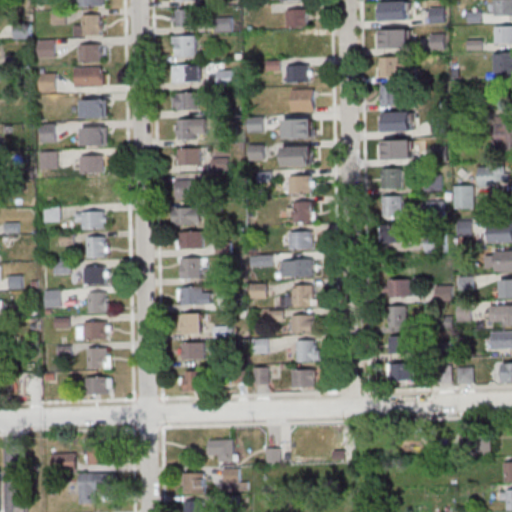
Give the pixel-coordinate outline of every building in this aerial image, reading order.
[(409,0),(410,19),(382,19),(382,1),(409,0)] [(495,0),(511,0),(511,14),(495,15),(495,0)] [(430,6),(445,6),(445,22),(430,22),(430,6)] [(177,9),(198,8),(199,25),(178,26),(177,9)] [(288,8),(309,8),(310,25),(288,26),(288,8)] [(85,23),(76,23),(76,35),(99,35),(99,14),(85,14),(85,23)] [(496,25),(511,25),(511,42),(496,42),(496,25)] [(382,29),(410,28),(411,47),(382,48),(382,29)] [(431,33),(445,32),(446,48),(432,49),(431,33)] [(173,35),(197,34),(197,55),(176,55),(176,42),(173,42),(173,35)] [(291,35),(309,34),(310,55),(292,55),(291,35)] [(57,56),(56,38),(40,39),(40,57),(57,56)] [(103,61),(103,43),(81,43),(81,61),(103,61)] [(511,51),(497,52),(497,74),(511,74),(511,51)] [(408,64),(401,64),(401,56),(381,56),(381,76),(408,76),(408,64)] [(174,64),(202,63),(203,81),(174,81),(174,64)] [(288,64),(309,63),(309,81),(288,81),(288,64)] [(76,66),(103,66),(104,84),(76,85),(76,66)] [(41,87),(58,87),(58,72),(41,72),(41,87)] [(403,103),(403,84),(381,84),(381,103),(403,103)] [(293,88),(314,88),(314,110),(293,110),(293,88)] [(178,92),(200,91),(200,108),(178,109),(178,92)] [(83,99),(105,98),(105,117),(84,117),(83,99)] [(385,111),(412,110),(413,129),(385,130),(385,111)] [(250,130),(264,130),(264,116),(250,116),(250,130)] [(285,118),(312,117),(313,136),(285,137),(285,118)] [(432,117),(451,117),(451,133),(432,133),(432,117)] [(178,139),(207,139),(207,118),(178,118),(178,139)] [(494,151),(511,150),(511,122),(494,122),(494,151)] [(57,141),(57,123),(43,123),(43,141),(57,141)] [(83,126),(105,125),(106,144),(83,144),(83,126)] [(412,138),(412,157),(385,158),(385,139),(412,138)] [(264,159),(264,144),(250,144),(250,159),(264,159)] [(285,146),(312,145),(312,164),(285,165),(285,146)] [(179,147),(202,147),(202,164),(180,164),(179,147)] [(83,154),(105,154),(105,172),(84,173),(83,154)] [(383,167),(402,167),(402,187),(384,187),(383,167)] [(510,187),(510,167),(480,167),(480,187),(510,187)] [(290,175),(312,174),(312,191),(291,192),(290,175)] [(442,177),(427,177),(427,189),(442,189),(442,177)] [(206,178),(176,178),(176,197),(206,197),(206,178)] [(107,180),(88,180),(88,200),(107,200),(107,180)] [(475,184),(475,207),(456,208),(456,184),(475,184)] [(402,195),(403,215),(383,215),(383,195),(402,195)] [(294,201),(312,200),(313,220),(295,221),(294,201)] [(174,207),(196,206),(196,223),(174,224),(174,207)] [(84,210),(105,210),(106,228),(85,229),(84,210)] [(473,219),(473,234),(459,235),(458,219),(473,219)] [(492,223),(511,222),(511,240),(492,240),(492,223)] [(404,242),(404,225),(384,225),(384,242),(404,242)] [(291,230),(312,230),(312,247),(291,248),(291,230)] [(182,231),(204,231),(204,248),(182,248),(182,231)] [(89,236),(106,236),(106,256),(89,256),(89,236)] [(496,250),(511,249),(511,270),(496,271),(496,266),(487,267),(487,255),(496,254),(496,250)] [(208,256),(181,256),(181,277),(208,277),(208,256)] [(292,258),(313,258),(313,275),(292,276),(292,258)] [(86,266),(106,265),(107,283),(86,283),(86,266)] [(501,279),(511,278),(511,296),(502,297),(501,279)] [(412,298),(412,280),(387,280),(387,298),(412,298)] [(252,297),(267,297),(267,284),(252,284),(252,297)] [(282,296),(282,305),(315,305),(315,284),(295,284),(295,296),(282,296)] [(182,286),(205,286),(205,303),(183,303),(182,286)] [(90,292),(107,291),(108,311),(90,311),(90,292)] [(492,304),(511,304),(511,324),(504,325),(504,320),(492,320),(492,304)] [(389,308),(392,328),(410,326),(407,305),(389,308)] [(179,333),(203,333),(203,312),(179,312),(179,333)] [(294,314),(315,313),(316,331),(294,331),(294,314)] [(86,321),(107,320),(108,338),(87,338),(86,321)] [(511,329),(492,330),(493,347),(511,347),(511,329)] [(413,353),(413,336),(390,336),(390,353),(413,353)] [(321,360),(321,339),(297,339),(297,360),(321,360)] [(183,341),(206,341),(206,358),(184,358),(183,341)] [(90,347),(108,347),(108,367),(90,367),(90,347)] [(511,381),(511,361),(502,362),(502,381),(511,381)] [(415,364),(389,364),(389,381),(415,381),(415,364)] [(459,367),(459,383),(475,383),(475,367),(459,367)] [(317,387),(317,369),(293,369),(293,387),(317,387)] [(186,370),(204,370),(204,390),(186,390),(186,370)] [(268,382),(268,372),(257,372),(257,382),(268,382)] [(88,375),(109,375),(109,392),(88,393),(88,375)] [(236,438),(211,438),(211,457),(219,457),(219,460),(236,460),(236,438)] [(268,461),(282,461),(282,448),(268,448),(268,461)] [(76,453),(55,453),(55,467),(76,467),(76,453)] [(241,468),(227,468),(227,480),(241,480),(241,468)] [(115,472),(80,472),(80,502),(98,502),(98,489),(115,489),(115,472)] [(187,472),(206,472),(206,492),(187,492),(187,472)] [(186,511),(186,500),(204,499),(204,511),(186,511)]
